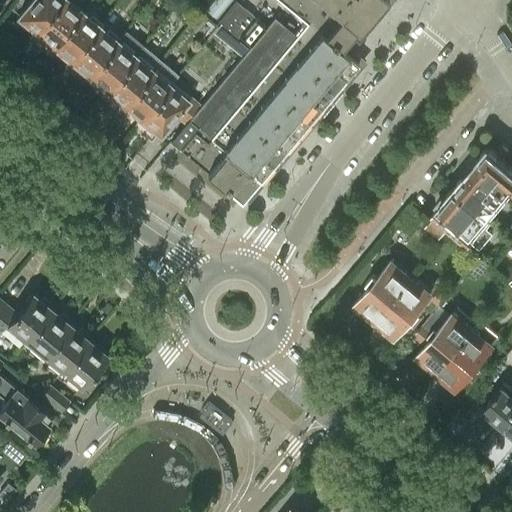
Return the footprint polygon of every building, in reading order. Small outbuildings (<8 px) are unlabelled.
[(29,0),(18,14),(25,19),(23,22),(32,30),(34,27),(38,30),(62,0),(29,0)] [(69,0),(62,0),(38,30),(42,34),(40,37),(49,44),(51,42),(55,44),(83,11),(69,0)] [(197,8),(187,0),(183,0),(178,7),(190,17),(197,8)] [(250,46),(188,118),(258,177),(260,175),(357,59),(339,44),(352,28),(356,32),(358,30),(382,0),(281,0),(295,11),(293,14),(300,20),(302,17),(306,20),(295,33),(275,16),(266,26),(250,46)] [(215,17),(228,0),(217,0),(208,11),(215,17)] [(234,0),(218,19),(227,27),(244,7),(235,0),(234,0)] [(244,7),(227,27),(237,35),(253,15),(244,7)] [(199,10),(192,20),(198,26),(206,16),(199,10)] [(83,11),(55,44),(60,49),(58,51),(67,59),(69,56),(71,58),(99,24),(83,11)] [(253,15),(237,35),(246,43),(263,23),(253,15)] [(99,24),(71,58),(77,63),(75,66),(86,75),(116,39),(99,24)] [(105,87),(133,53),(141,44),(124,30),(116,39),(86,75),(97,84),(99,82),(105,87)] [(122,100),(150,67),(157,58),(141,44),(133,53),(105,87),(108,89),(106,91),(115,99),(117,96),(122,100)] [(139,115),(167,81),(175,72),(157,58),(150,67),(122,100),(125,103),(123,106),(132,113),(134,111),(139,115)] [(167,81),(139,115),(143,118),(141,120),(150,128),(152,125),(159,131),(174,113),(183,120),(198,101),(182,88),(180,91),(167,81)] [(188,118),(170,140),(179,147),(240,198),(241,197),(258,178),(258,177),(188,118)] [(511,165),(511,164),(508,163),(497,154),(496,151),(492,147),(487,145),(484,148),(480,152),(479,155),(471,164),(507,195),(511,188),(511,187),(510,185),(511,182),(511,165)] [(507,195),(471,164),(464,174),(460,176),(455,183),(491,213),(507,195)] [(491,213),(455,183),(453,187),(450,188),(446,193),(445,196),(437,206),(473,236),(491,213)] [(413,204),(400,220),(410,228),(423,212),(413,204)] [(473,236),(437,206),(431,214),(466,243),(473,236)] [(354,303),(373,319),(406,279),(387,263),(354,303)] [(406,279),(373,319),(392,336),(426,296),(406,279)] [(439,288),(431,297),(437,302),(445,293),(439,288)] [(14,310),(5,302),(0,307),(0,328),(4,324),(23,339),(24,338),(24,337),(50,306),(49,305),(50,302),(43,296),(40,297),(31,290),(21,303),(20,302),(14,310)] [(58,313),(50,306),(24,337),(24,338),(43,353),(69,322),(68,321),(68,317),(62,311),(58,313)] [(415,355),(434,371),(468,331),(448,314),(415,355)] [(77,328),(69,322),(43,353),(61,368),(88,337),(86,336),(87,332),(80,327),(77,328)] [(468,331),(434,371),(454,387),(487,347),(468,331)] [(97,345),(88,337),(61,368),(80,384),(82,382),(85,382),(91,376),(90,372),(96,365),(100,365),(105,358),(104,355),(106,352),(105,351),(105,348),(100,343),(97,345)] [(0,403),(0,411),(34,439),(36,436),(39,435),(44,430),(44,427),(47,423),(45,422),(51,415),(0,372),(0,393),(5,397),(0,403)] [(482,407),(499,422),(511,406),(511,388),(503,381),(482,407)] [(41,393),(60,408),(68,399),(49,383),(41,393)] [(231,419),(207,401),(199,411),(222,430),(231,419)] [(511,406),(499,422),(511,431),(511,406)] [(7,482),(0,490),(0,495),(5,500),(14,488),(7,482)]
